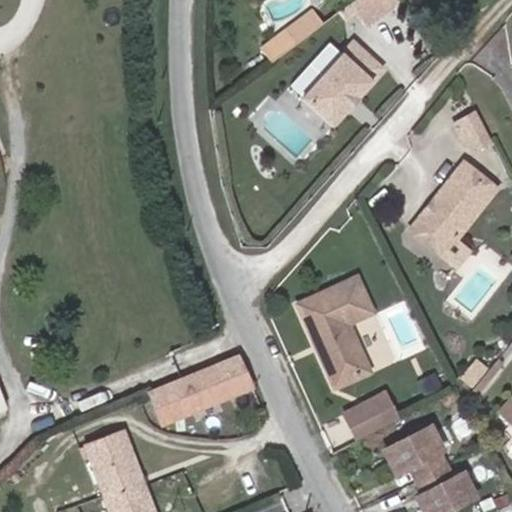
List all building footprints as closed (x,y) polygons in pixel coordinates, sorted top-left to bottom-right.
[(397,2),(396,0),(351,0),(347,3),(354,13),(364,26),(397,2)] [(354,13),(347,3),(338,10),(345,20),(354,13)] [(294,43),(321,23),(312,10),(284,30),(294,43)] [(358,97),(372,82),(371,81),(382,69),(352,42),(301,99),(331,126),(345,112),(343,110),(357,96),(358,97)] [(345,112),(359,97),(358,97),(357,96),(343,110),(345,112)] [(490,141),(475,112),(453,124),(462,143),(477,148),(490,141)] [(455,240),(496,189),(462,162),(409,229),(442,256),(455,240)] [(466,250),(455,240),(442,256),(454,265),(466,250)] [(369,372),(348,324),(372,313),(356,277),(296,305),(334,388),(369,372)] [(260,385),(247,356),(159,391),(172,422),(260,385)] [(467,408),(504,364),(498,358),(461,403),(467,408)] [(470,385),(484,368),(476,361),(461,378),(470,385)] [(445,385),(438,371),(423,379),(430,393),(445,385)] [(0,381),(0,415),(11,411),(0,381)] [(397,422),(383,395),(374,399),(387,426),(397,422)] [(511,426),(511,395),(497,412),(511,426)] [(387,426),(374,399),(345,414),(359,441),(387,426)] [(480,436),(488,432),(482,420),(474,425),(480,436)] [(439,452),(442,450),(430,427),(383,451),(395,474),(409,468),(415,481),(445,465),(439,452)] [(93,450),(117,511),(161,511),(131,435),(93,450)] [(422,511),(446,511),(475,497),(463,473),(452,479),(445,465),(415,481),(422,494),(415,497),(422,511)]
